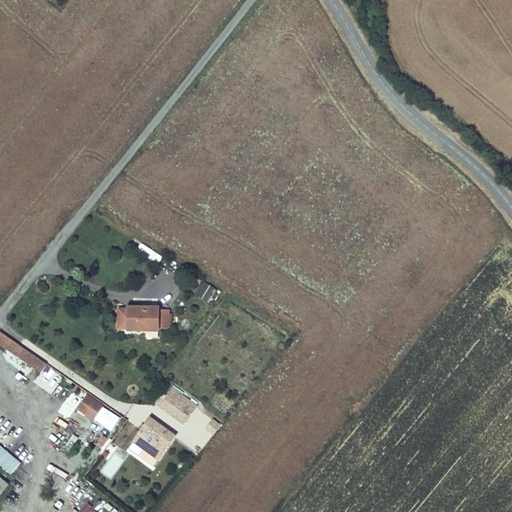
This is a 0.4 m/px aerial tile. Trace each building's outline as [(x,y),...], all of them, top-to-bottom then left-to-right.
[(129,248),(159,264),(164,254),(134,239),(129,248)] [(214,305),(221,292),(203,282),(196,295),(214,305)] [(158,308),(135,308),(128,308),(128,309),(119,309),(119,329),(128,329),(128,331),(146,331),(146,337),(158,337),(158,329),(169,329),(169,310),(158,310),(158,308)] [(0,331),(0,343),(40,372),(46,364),(0,331)] [(197,405),(172,387),(158,406),(184,424),(197,405)] [(104,405),(87,393),(76,409),(93,421),(104,405)] [(117,424),(120,420),(111,414),(108,418),(117,424)] [(166,448),(176,435),(151,417),(141,430),(166,448)] [(221,425),(213,419),(205,429),(213,435),(221,425)] [(161,456),(166,448),(141,430),(135,438),(161,456)] [(161,456),(135,438),(134,441),(145,449),(139,456),(153,467),(161,456)]
